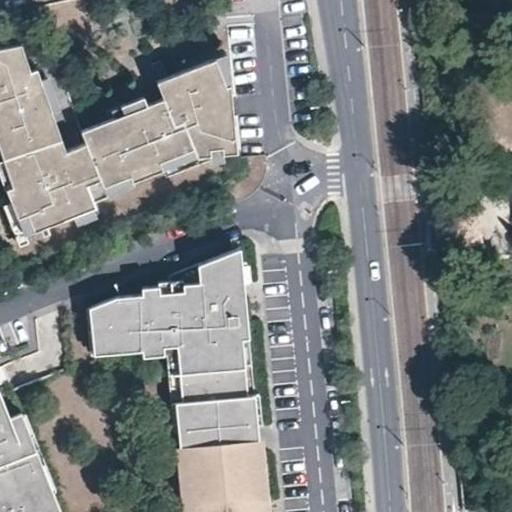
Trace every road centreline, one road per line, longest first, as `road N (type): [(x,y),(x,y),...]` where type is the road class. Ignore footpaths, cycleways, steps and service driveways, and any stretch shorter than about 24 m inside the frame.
road 1 (residential): [(390,511),(362,173)]
road 2 (residential): [(294,203),(236,217),(0,310)]
road 3 (residential): [(294,203),(323,511)]
road 4 (residential): [(266,0),(282,149),(295,179)]
road 5 (residential): [(362,173),(336,0)]
